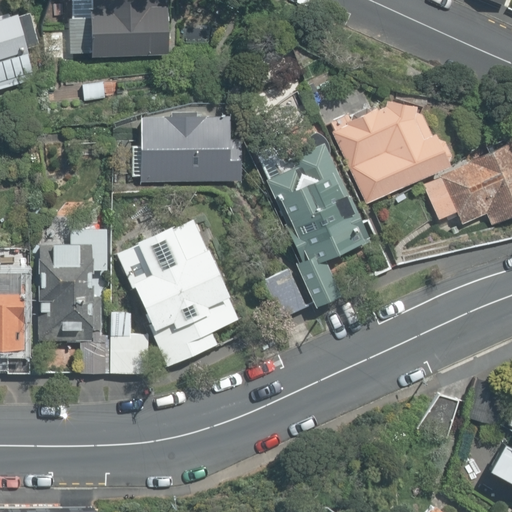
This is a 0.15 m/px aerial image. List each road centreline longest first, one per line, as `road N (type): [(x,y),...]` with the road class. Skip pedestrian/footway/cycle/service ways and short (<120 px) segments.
road 1 (secondary): [(511,317),(239,431),(127,454),(0,459)]
road 2 (residential): [(511,48),(397,0)]
